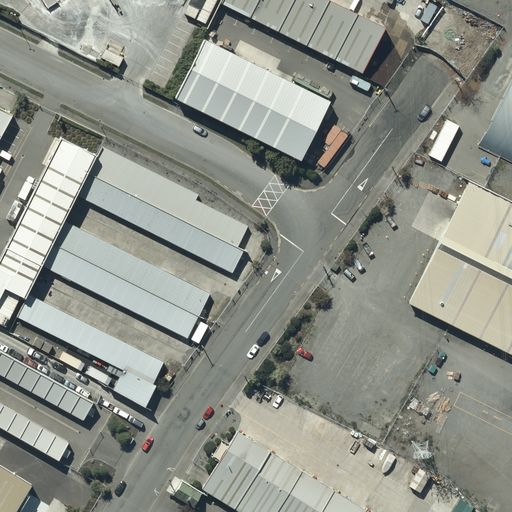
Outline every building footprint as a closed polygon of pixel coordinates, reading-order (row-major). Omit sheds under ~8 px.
[(205,0),(196,19),(205,23),(203,27),(207,29),(220,0),(205,0)] [(389,37),(313,0),(229,0),(225,9),(368,80),(389,37)] [(189,4),(184,12),(194,18),(199,9),(189,4)] [(321,89),(195,26),(167,83),(293,145),(321,89)] [(123,57),(106,48),(101,57),(119,66),(123,57)] [(511,68),(477,140),(511,157),(511,68)] [(0,120),(9,104),(0,99),(0,120)] [(0,314),(86,141),(50,123),(0,223),(0,314)] [(348,134),(341,130),(316,165),(319,167),(321,164),(325,167),(348,134)] [(192,184),(96,136),(71,185),(225,260),(247,216),(190,188),(192,184)] [(402,290),(511,344),(511,196),(462,171),(402,290)] [(203,282),(59,212),(39,254),(182,324),(203,282)] [(161,353),(22,284),(11,306),(115,357),(105,377),(140,394),(161,353)] [(86,391),(0,343),(0,365),(76,408),(86,391)] [(85,363),(69,354),(65,362),(81,370),(85,363)] [(103,373),(86,364),(82,371),(99,380),(103,373)] [(63,425),(0,390),(0,417),(52,446),(63,425)] [(385,511),(229,417),(194,475),(255,511),(385,511)] [(0,457),(0,511),(26,474),(0,457)] [(421,492),(431,474),(419,468),(409,485),(421,492)] [(202,493),(175,476),(166,490),(193,507),(202,493)]
